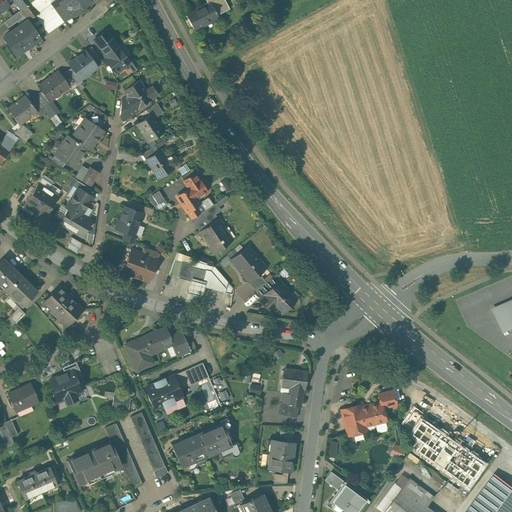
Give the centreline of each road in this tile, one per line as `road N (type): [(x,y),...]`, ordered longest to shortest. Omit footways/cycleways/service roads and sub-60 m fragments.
road 1 (primary): [(151,0),(255,174),(377,308)]
road 2 (unknown): [(315,418),(370,383),(398,383),(511,463)]
road 3 (residential): [(325,339),(212,321),(126,294)]
road 4 (primary): [(377,308),(511,419)]
road 5 (residential): [(325,339),(303,511)]
road 6 (residential): [(126,294),(101,329),(0,375)]
road 7 (residential): [(91,278),(115,127)]
road 8 (residential): [(377,308),(446,263),(511,257)]
